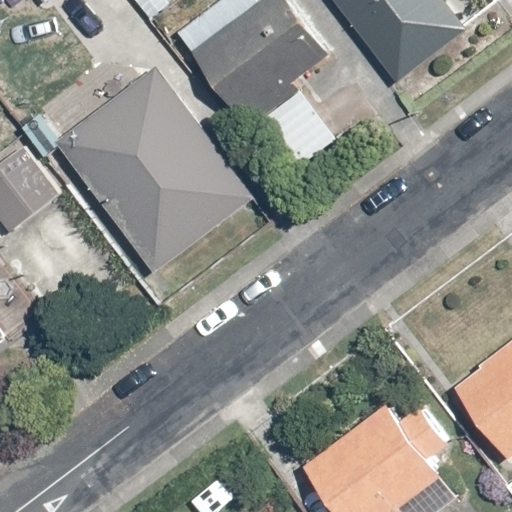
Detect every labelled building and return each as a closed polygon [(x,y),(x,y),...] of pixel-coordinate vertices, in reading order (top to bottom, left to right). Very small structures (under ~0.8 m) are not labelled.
[(133,0),(149,19),(171,0),(133,0)] [(339,53),(297,0),(269,0),(267,2),(265,0),(216,0),(188,22),(259,114),(301,169),(349,132),(307,77),(339,53)] [(335,0),(399,82),(466,30),(442,0),(335,0)] [(255,199),(158,65),(58,138),(155,272),(255,199)] [(0,348),(13,338),(0,321),(0,348)] [(511,346),(462,387),(511,449),(511,466),(510,469),(511,471),(511,346)] [(448,511),(471,494),(441,455),(460,440),(431,404),(413,418),(399,400),(316,465),(351,511),(448,511)]
